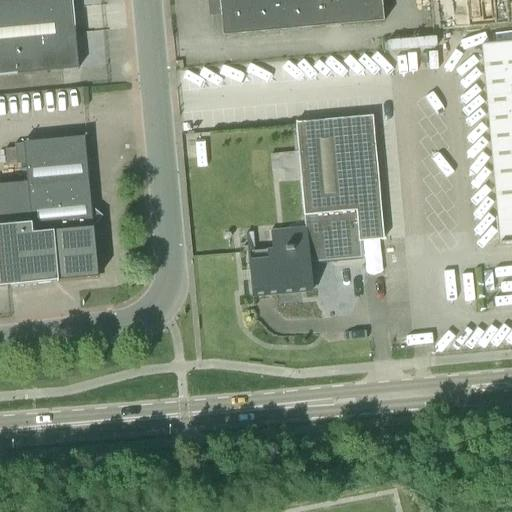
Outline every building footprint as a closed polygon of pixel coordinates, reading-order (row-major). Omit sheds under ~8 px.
[(0,0),(0,75),(78,69),(71,0),(0,0)] [(380,0),(217,0),(221,37),(382,22),(380,0)] [(393,31),(392,49),(440,50),(440,32),(393,31)] [(499,245),(511,243),(511,43),(481,46),(499,245)] [(383,240),(372,117),(295,123),(309,263),(361,258),(359,242),(383,240)] [(0,286),(97,278),(93,228),(99,214),(91,207),(84,137),(23,143),(23,144),(14,145),(14,148),(16,164),(25,164),(27,183),(0,185),(0,286)] [(16,164),(14,148),(5,149),(7,165),(16,164)] [(312,291),(307,247),(248,253),(252,297),(312,291)]
